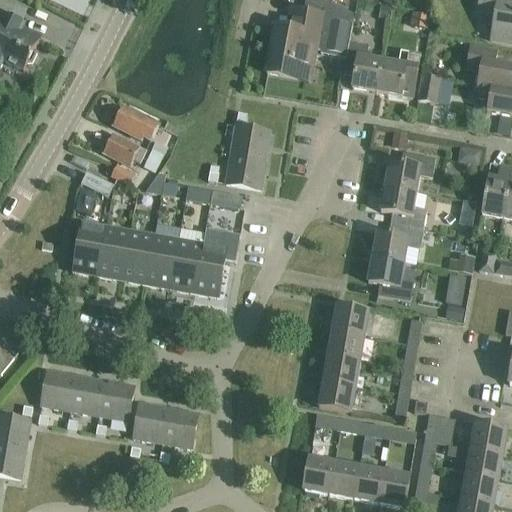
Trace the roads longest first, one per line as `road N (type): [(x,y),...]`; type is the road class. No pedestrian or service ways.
road 1 (residential): [(218,375),(349,119)]
road 2 (tertiary): [(0,226),(71,113),(127,0)]
road 3 (residential): [(218,375),(0,297)]
